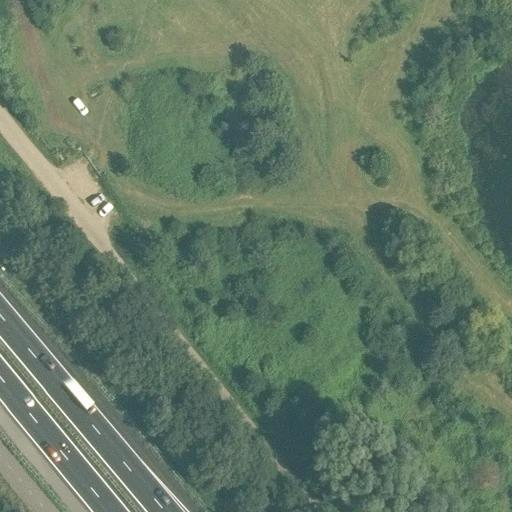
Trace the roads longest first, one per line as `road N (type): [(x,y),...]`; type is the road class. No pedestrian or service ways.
road 1 (unclassified): [(320,511),(0,118)]
road 2 (motorway): [(163,511),(0,316)]
road 3 (motorway): [(0,378),(109,511)]
